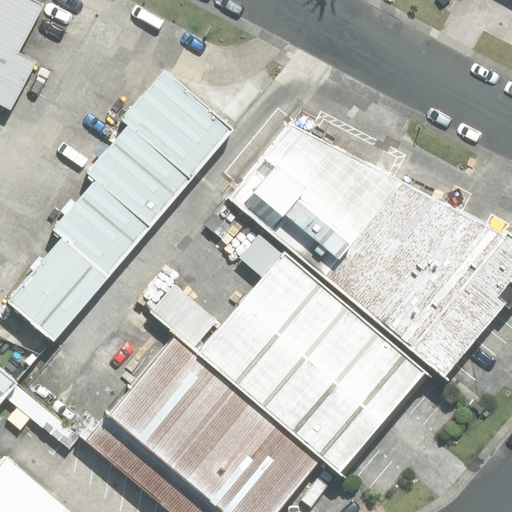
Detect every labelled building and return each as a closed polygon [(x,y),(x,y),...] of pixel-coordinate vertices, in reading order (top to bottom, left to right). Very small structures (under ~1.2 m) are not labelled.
[(0,0),(0,93),(39,15),(8,0),(0,0)] [(7,300),(51,341),(232,145),(157,76),(114,121),(126,133),(39,227),(59,245),(7,300)] [(294,254),(436,384),(453,393),(511,314),(511,250),(510,249),(269,123),(215,189),(294,254)] [(294,254),(192,364),(323,484),(334,494),(436,384),(294,254)] [(192,364),(170,343),(87,433),(172,511),(296,511),(323,484),(192,364)] [(65,511),(1,453),(0,453),(0,511),(65,511)]
